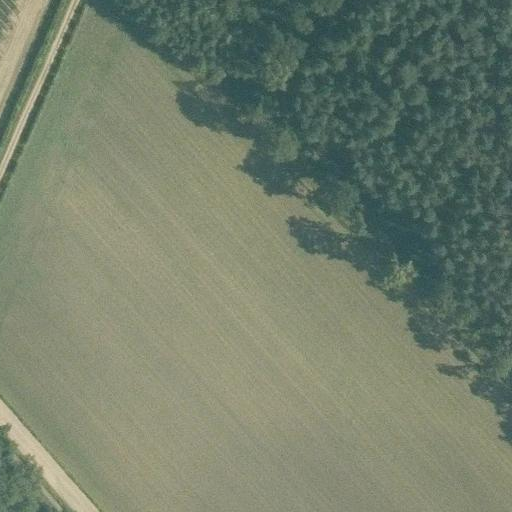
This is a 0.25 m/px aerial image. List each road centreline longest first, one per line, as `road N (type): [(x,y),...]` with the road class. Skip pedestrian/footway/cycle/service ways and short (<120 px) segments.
road 1 (track): [(87,0),(0,195)]
road 2 (track): [(86,511),(0,411)]
